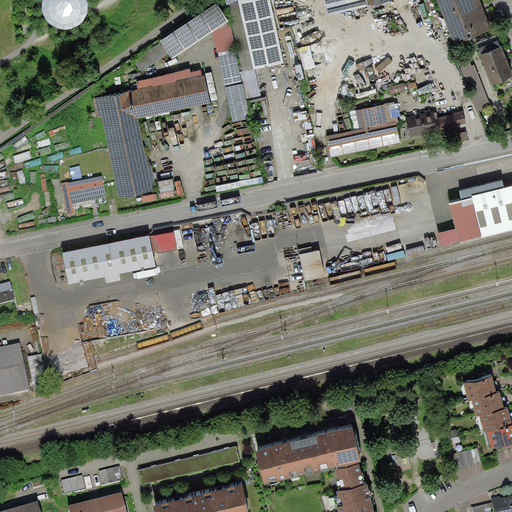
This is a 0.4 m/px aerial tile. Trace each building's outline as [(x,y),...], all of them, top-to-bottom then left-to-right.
[(89,4),(88,0),(39,0),(39,2),(39,10),(42,18),(47,24),(54,28),(62,30),(70,29),(77,26),(83,20),(88,13),(89,4)] [(267,0),(239,0),(260,73),(286,66),(267,0)] [(358,0),(326,0),(329,9),(359,1),(358,0)] [(478,0),(436,0),(451,37),(487,24),(478,0)] [(477,41),(493,81),(511,72),(511,70),(497,33),(477,41)] [(93,96),(116,197),(151,189),(135,119),(218,100),(211,69),(93,96)] [(407,118),(411,135),(467,120),(464,111),(435,118),(433,111),(407,118)] [(394,116),(325,133),(331,157),(400,140),(394,116)] [(68,181),(72,207),(105,201),(101,175),(68,181)] [(436,231),(439,243),(511,225),(511,184),(448,200),(454,227),(436,231)] [(61,251),(68,284),(155,265),(153,253),(182,246),(178,227),(61,251)] [(0,301),(13,298),(9,283),(0,285),(0,301)] [(26,352),(0,357),(0,388),(32,382),(26,352)] [(485,369),(463,376),(469,392),(473,391),(491,385),(485,369)] [(497,384),(491,385),(473,391),(478,407),(481,406),(501,400),(497,384)] [(506,399),(501,400),(481,406),(486,424),(489,423),(511,417),(506,399)] [(511,416),(511,417),(489,423),(494,441),(511,436),(511,416)] [(332,458),(356,452),(360,451),(353,422),(300,435),(307,464),(332,458)] [(265,474),(307,464),(300,435),(258,445),(265,474)] [(239,457),(236,442),(136,466),(140,481),(239,457)] [(480,458),(476,444),(448,452),(452,466),(480,458)] [(337,481),(362,475),(356,452),(332,458),(337,481)] [(118,467),(96,474),(100,488),(122,481),(118,467)] [(362,475),(337,481),(329,483),(336,511),(374,511),(365,474),(362,475)] [(80,477),(57,482),(61,496),(83,491),(80,477)] [(250,511),(251,511),(242,479),(197,490),(202,511),(250,511)] [(202,511),(197,490),(152,501),(154,511),(202,511)] [(511,511),(511,495),(488,500),(490,511),(511,511)] [(124,511),(121,498),(68,511),(124,511)]
